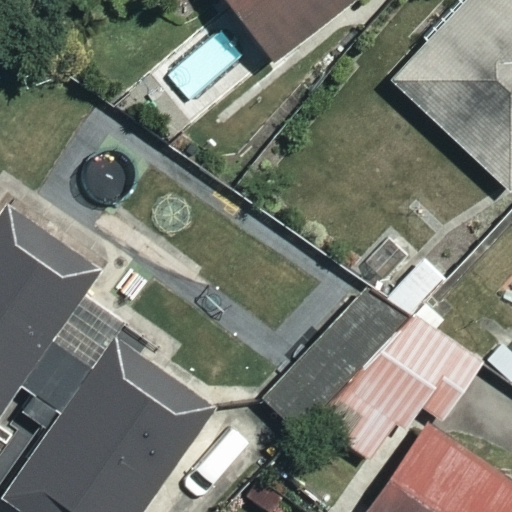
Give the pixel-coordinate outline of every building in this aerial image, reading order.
[(228,0),(273,65),(365,0),(228,0)] [(511,0),(477,0),(398,87),(446,131),(421,158),(462,197),(487,170),(511,193),(511,0)] [(150,313),(12,215),(0,232),(0,455),(1,456),(28,419),(54,438),(8,503),(19,511),(148,511),(217,415),(124,349),(150,313)] [(314,426),(418,324),(370,293),(261,401),(300,440),(314,426)] [(418,324),(314,426),(366,466),(422,410),(436,421),(482,366),(418,324)] [(511,511),(511,484),(432,429),(375,511),(511,511)]
